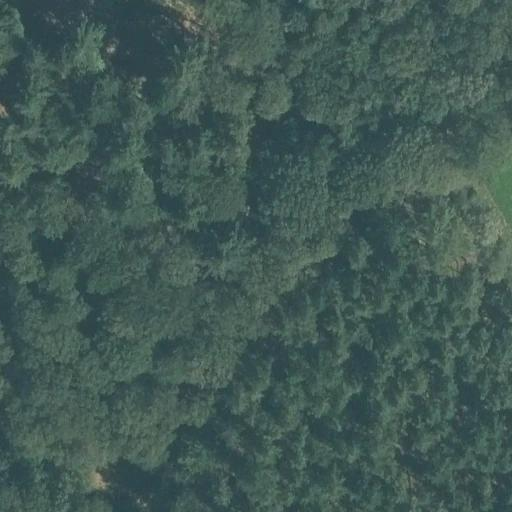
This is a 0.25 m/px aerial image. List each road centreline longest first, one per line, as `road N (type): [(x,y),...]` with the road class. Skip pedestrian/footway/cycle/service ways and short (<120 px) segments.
road 1 (track): [(511,78),(467,96),(236,248),(237,287),(193,511)]
road 2 (track): [(0,165),(50,170),(202,243),(236,248),(253,0)]
